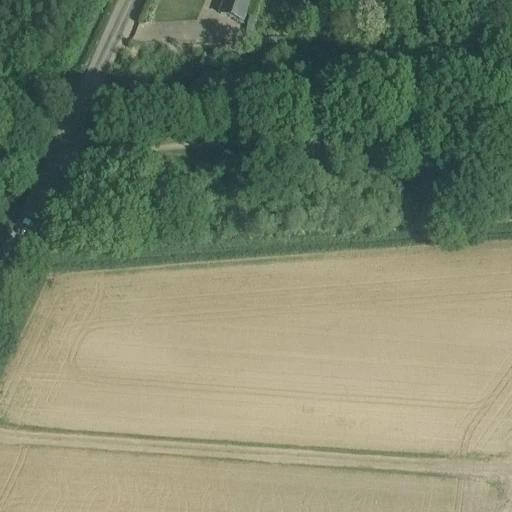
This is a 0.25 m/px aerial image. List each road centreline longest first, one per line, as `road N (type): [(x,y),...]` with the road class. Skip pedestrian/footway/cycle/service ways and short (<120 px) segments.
road 1 (track): [(483,477),(0,437)]
road 2 (unclassified): [(0,288),(129,0)]
